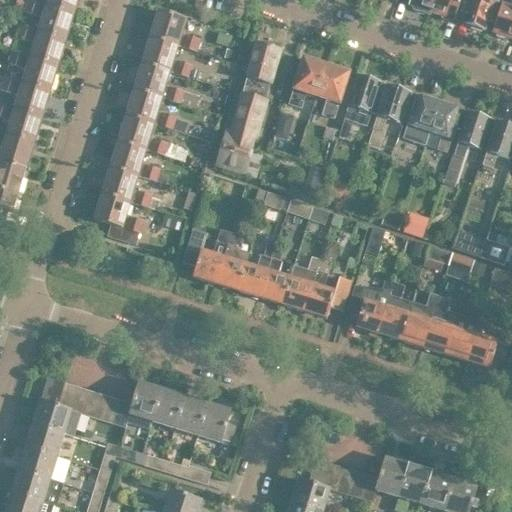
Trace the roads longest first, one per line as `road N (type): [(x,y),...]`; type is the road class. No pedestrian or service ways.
road 1 (residential): [(22,299),(115,0)]
road 2 (unclassified): [(511,88),(240,0)]
road 3 (residential): [(285,383),(22,299)]
road 4 (residential): [(511,431),(480,443),(285,383)]
road 5 (residential): [(285,383),(244,511)]
